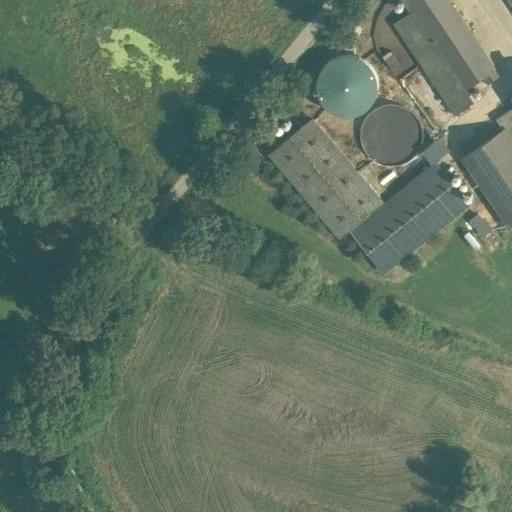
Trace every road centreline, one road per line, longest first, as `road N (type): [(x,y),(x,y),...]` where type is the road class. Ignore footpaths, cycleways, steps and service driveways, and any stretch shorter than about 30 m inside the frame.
road 1 (unclassified): [(336,0),(129,243),(91,299),(28,426),(33,483),(50,511)]
road 2 (track): [(0,123),(57,149),(96,180),(116,205),(129,243)]
